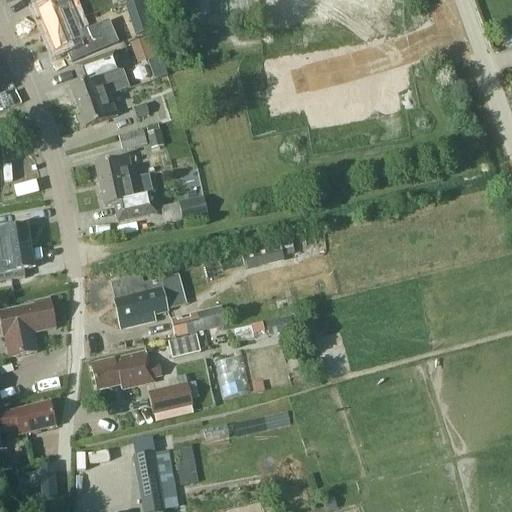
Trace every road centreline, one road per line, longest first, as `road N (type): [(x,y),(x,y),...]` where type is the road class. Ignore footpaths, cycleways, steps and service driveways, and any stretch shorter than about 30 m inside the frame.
road 1 (residential): [(60,511),(75,272),(51,171),(0,30)]
road 2 (unclassified): [(511,142),(457,0)]
